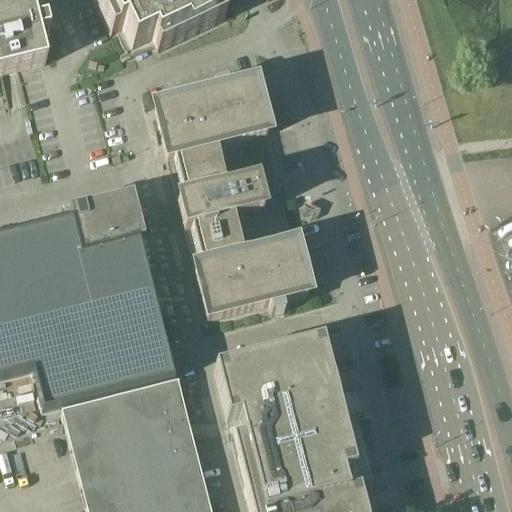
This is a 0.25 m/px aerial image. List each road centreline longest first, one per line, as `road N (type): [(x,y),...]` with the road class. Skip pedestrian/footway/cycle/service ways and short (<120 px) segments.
road 1 (secondary): [(393,213),(479,511)]
road 2 (secondary): [(511,444),(433,199)]
road 3 (secondary): [(322,0),(393,213)]
road 4 (secondary): [(433,199),(374,0)]
